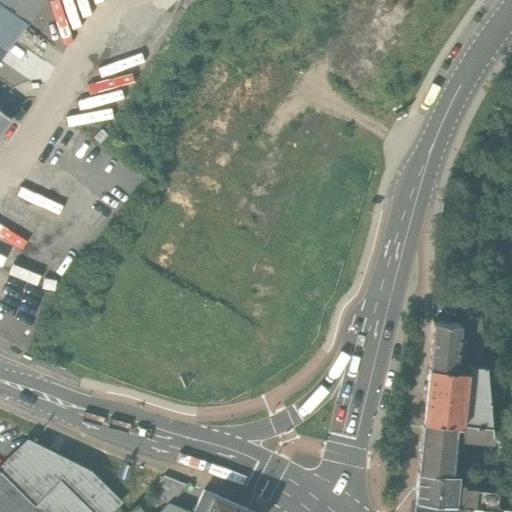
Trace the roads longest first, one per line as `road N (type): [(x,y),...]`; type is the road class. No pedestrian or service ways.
road 1 (secondary): [(511,7),(427,152),(369,340)]
road 2 (secondary): [(369,340),(314,404),(283,422),(224,436),(143,431)]
road 3 (secondary): [(143,431),(256,468),(323,511)]
road 4 (secondary): [(369,340),(330,511)]
road 5 (secondary): [(0,380),(143,431)]
